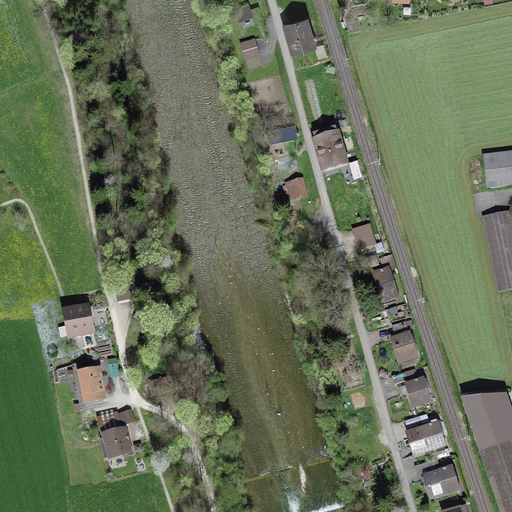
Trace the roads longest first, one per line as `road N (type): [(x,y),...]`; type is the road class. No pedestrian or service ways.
road 1 (residential): [(417,511),(270,0)]
road 2 (track): [(106,296),(135,398),(186,429),(213,511)]
road 3 (track): [(0,208),(20,202),(29,209),(64,297)]
